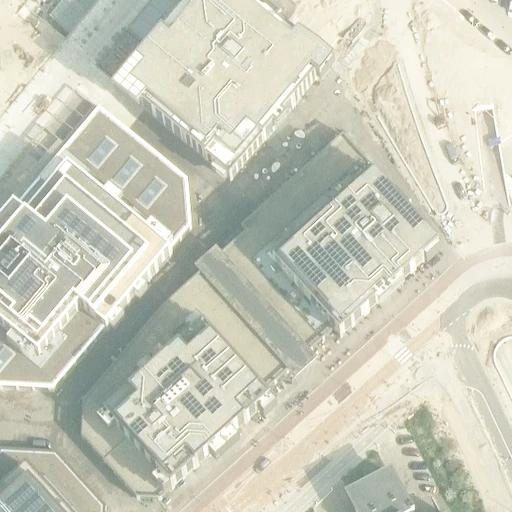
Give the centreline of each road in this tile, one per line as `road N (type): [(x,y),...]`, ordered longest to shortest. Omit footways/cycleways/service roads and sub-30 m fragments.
road 1 (residential): [(491,290),(482,236),(441,152),(391,0)]
road 2 (tertiary): [(245,511),(367,406)]
road 3 (tertiary): [(367,406),(370,389),(456,311)]
